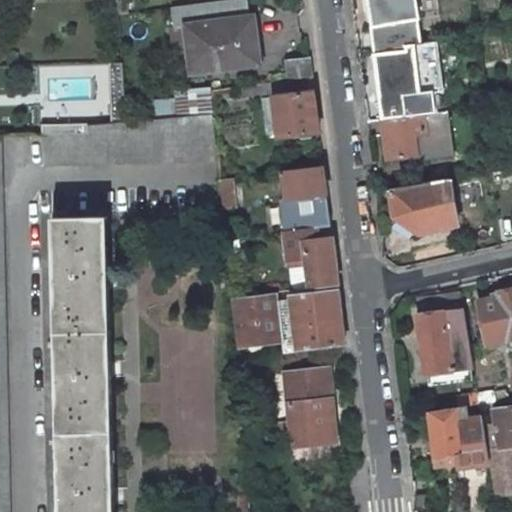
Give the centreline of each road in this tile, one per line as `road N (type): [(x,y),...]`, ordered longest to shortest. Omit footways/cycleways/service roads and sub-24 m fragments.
road 1 (residential): [(357,287),(322,0)]
road 2 (residential): [(367,511),(369,379),(357,287)]
road 3 (residential): [(357,287),(511,256)]
